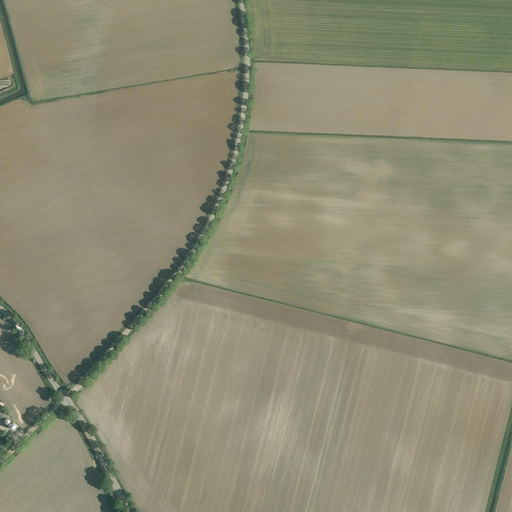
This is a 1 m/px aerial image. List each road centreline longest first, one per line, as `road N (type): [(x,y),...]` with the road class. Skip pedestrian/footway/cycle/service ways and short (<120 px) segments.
road 1 (unclassified): [(65,398),(181,267),(216,206),(245,95),(241,0)]
road 2 (unclassified): [(132,511),(65,398)]
